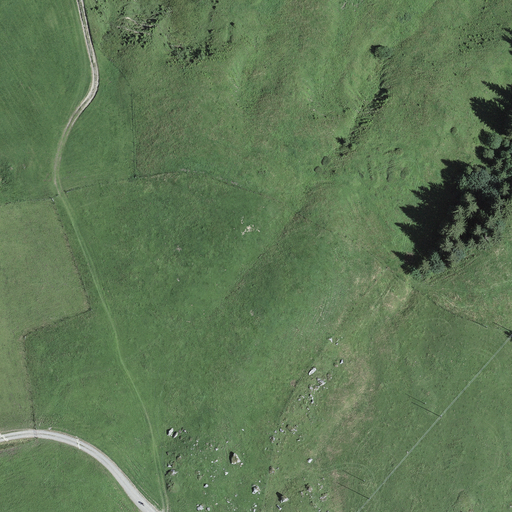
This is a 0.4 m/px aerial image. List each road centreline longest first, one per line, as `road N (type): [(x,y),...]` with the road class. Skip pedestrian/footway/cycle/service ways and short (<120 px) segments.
road 1 (track): [(166,511),(143,401),(57,182),(63,140),(94,87),(79,0)]
road 2 (track): [(0,437),(56,435),(93,450),(150,511)]
